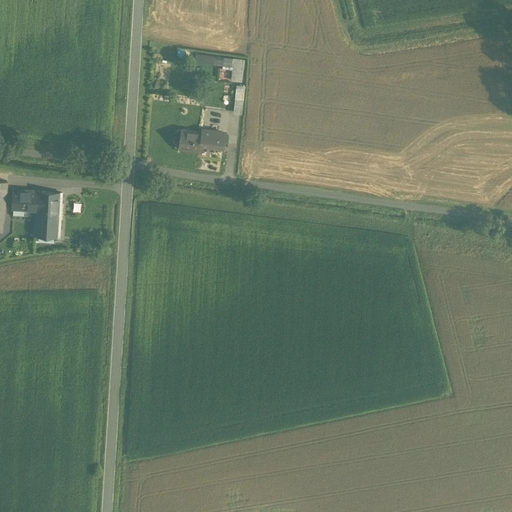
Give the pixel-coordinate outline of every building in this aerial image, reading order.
[(243,69),(232,68),(231,78),(241,80),(243,69)] [(236,83),(232,111),(241,112),(245,84),(236,83)] [(209,132),(182,129),(180,145),(200,148),(201,142),(222,145),(224,131),(209,129),(209,132)] [(38,190),(12,187),(10,204),(36,207),(38,190)] [(61,193),(38,190),(36,207),(33,231),(56,234),(61,193)]
